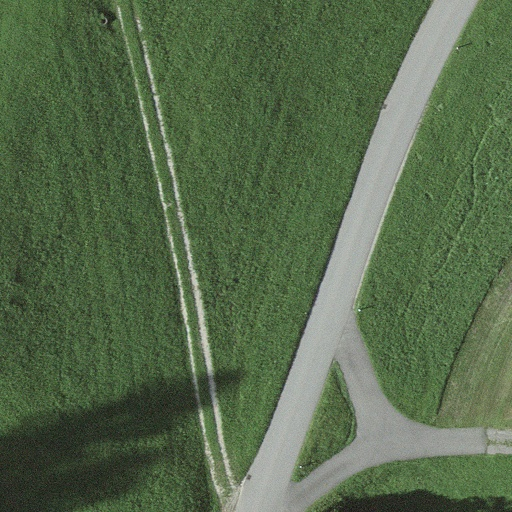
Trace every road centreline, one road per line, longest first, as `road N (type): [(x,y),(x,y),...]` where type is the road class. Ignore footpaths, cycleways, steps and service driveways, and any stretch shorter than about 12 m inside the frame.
road 1 (unclassified): [(481,0),(235,511)]
road 2 (track): [(511,421),(258,457)]
